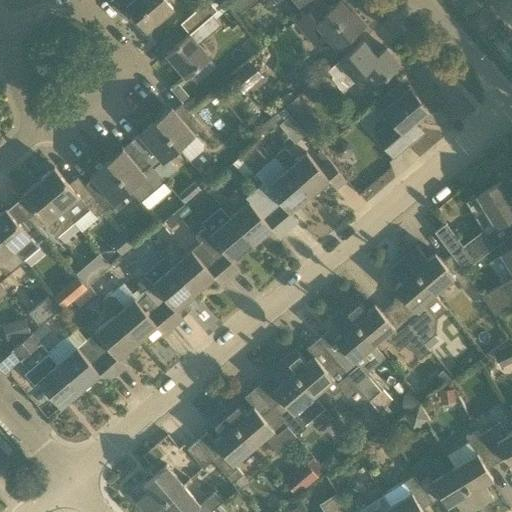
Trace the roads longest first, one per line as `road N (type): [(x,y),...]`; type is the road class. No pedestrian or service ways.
road 1 (residential): [(72,488),(511,105)]
road 2 (residential): [(29,142),(133,72),(72,8),(0,44)]
road 3 (unclassified): [(511,100),(416,0)]
